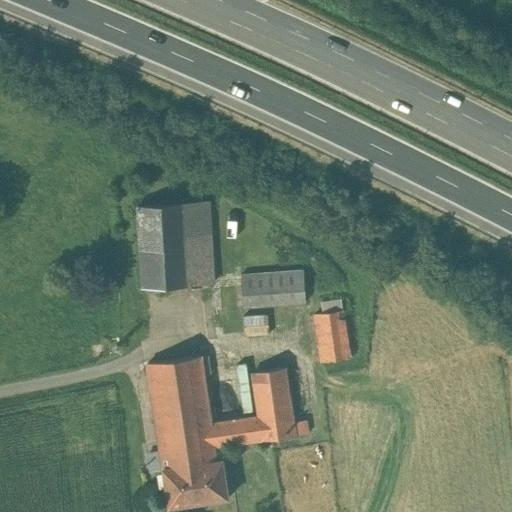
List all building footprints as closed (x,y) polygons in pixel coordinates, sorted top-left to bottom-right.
[(207,201),(136,206),(141,288),(212,283),(207,201)] [(303,270),(240,275),(243,306),(305,302),(303,270)] [(341,299),(321,302),(322,312),(314,314),(321,361),(350,357),(342,300),(341,300),(341,299)] [(246,324),(268,322),(268,313),(245,314),(246,324)] [(201,355),(147,362),(160,451),(160,452),(163,468),(216,460),(214,446),(295,434),(293,421),(285,367),(252,372),(258,415),(210,422),(203,373),(201,356),(201,355)] [(210,372),(208,355),(201,356),(203,373),(210,372)] [(306,419),(293,421),(295,434),(308,432),(306,419)] [(160,452),(148,454),(150,470),(163,468),(160,452)] [(163,468),(168,507),(228,498),(222,459),(163,468)]
